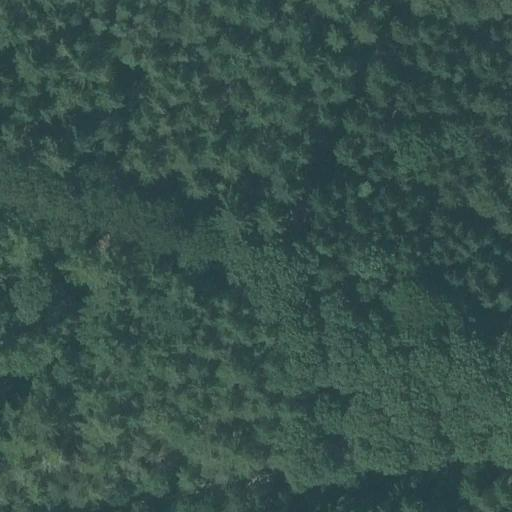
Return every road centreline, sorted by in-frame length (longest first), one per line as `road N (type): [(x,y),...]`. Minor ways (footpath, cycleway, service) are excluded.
road 1 (track): [(0,188),(511,351)]
road 2 (track): [(511,438),(37,511)]
